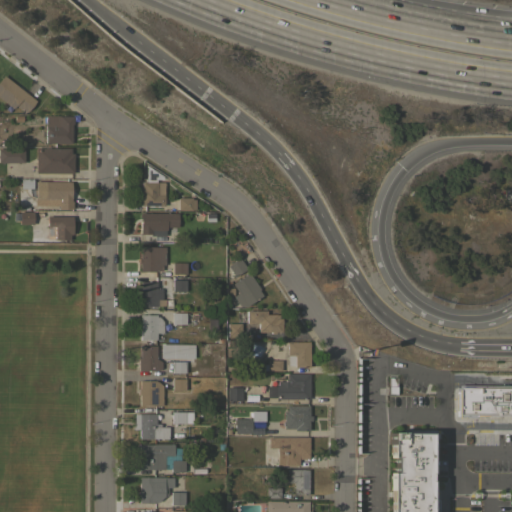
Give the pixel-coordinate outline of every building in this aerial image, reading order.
[(34,100),(25,112),(20,108),(19,109),(14,105),(12,109),(0,99),(0,78),(3,75),(34,100)] [(72,116),(72,124),(70,124),(70,143),(44,143),(44,115),(72,116)] [(35,148),(43,148),(43,147),(49,147),(49,148),(69,148),(69,153),(72,153),(72,173),(35,173),(35,148)] [(0,149),(23,149),(23,162),(2,162),(2,163),(0,163),(0,149)] [(70,181),(70,201),(71,201),(71,209),(57,209),(57,206),(44,206),(44,198),(34,198),(34,181),(70,181)] [(163,182),(163,205),(138,205),(138,187),(140,187),(140,182),(163,182)] [(191,198),(191,199),(194,199),(194,209),(190,209),(190,210),(177,210),(177,198),(191,198)] [(32,224),(18,224),(18,211),(32,211),(32,224)] [(177,213),(177,226),(165,226),(165,230),(164,230),(164,241),(149,241),(149,234),(139,234),(139,212),(177,213)] [(71,216),(71,234),(68,234),(68,240),(46,240),(46,215),(71,216)] [(164,247),(164,265),(161,264),(161,270),(155,270),(155,272),(139,271),(139,262),(138,262),(138,258),(139,258),(139,246),(164,247)] [(229,279),(225,273),(225,266),(238,258),(245,268),(229,279)] [(185,262),(185,274),(171,274),(171,262),(185,262)] [(248,272),(259,289),(257,290),(261,295),(245,306),(238,306),(232,296),(237,293),(231,283),(248,272)] [(185,280),(184,291),(171,291),(171,279),(185,280)] [(155,281),(155,289),(161,289),(161,299),(163,299),(163,305),(155,305),(155,307),(139,306),(139,292),(135,292),(135,286),(139,286),(139,281),(155,281)] [(265,310),(265,314),(275,314),(278,314),(278,318),(280,318),(280,321),(281,321),(281,324),(280,324),(280,332),(274,332),(274,333),(269,333),(269,332),(257,332),(257,323),(245,323),(245,321),(238,321),(238,311),(245,311),(245,310),(265,310)] [(184,312),(184,324),(170,324),(170,312),(184,312)] [(155,314),(155,316),(157,316),(162,321),(162,333),(155,333),(155,340),(139,339),(139,328),(137,328),(137,322),(138,322),(138,314),(155,314)] [(240,337),(226,337),(226,323),(240,323),(240,337)] [(308,341),(308,367),(293,367),(293,366),(286,365),(286,355),(286,341),(308,341)] [(192,345),(192,358),(160,358),(160,344),(192,345)] [(155,345),(155,358),(160,361),(160,368),(155,370),(137,370),(137,359),(139,359),(139,345),(155,345)] [(375,453),(357,453),(357,358),(375,359),(375,453)] [(280,360),(280,371),(266,371),(266,369),(262,369),(262,364),(266,364),(266,360),(280,360)] [(184,361),(184,372),(182,372),(182,375),(173,375),(173,373),(170,373),(170,361),(184,361)] [(449,511),(431,511),(432,496),(421,496),(421,400),(430,400),(430,371),(448,371),(448,398),(450,398),(450,407),(450,442),(449,511)] [(308,373),(308,399),(275,399),(275,397),(266,397),(266,386),(275,386),(275,385),(269,385),(269,379),(275,379),(275,384),(276,384),(276,380),(286,380),(286,373),(308,373)] [(187,378),(187,390),(170,390),(170,378),(187,378)] [(161,406),(138,405),(139,394),(137,394),(137,388),(138,388),(139,380),(155,380),(155,381),(156,381),(161,385),(161,406)] [(511,385),(456,386),(456,415),(511,414),(511,385)] [(240,400),(226,400),(226,387),(240,387),(240,400)] [(308,405),(308,416),(311,416),(310,421),(308,420),(308,431),(293,430),(293,428),(282,428),(282,425),(281,425),(281,421),(282,421),(282,411),(285,411),(285,405),(308,405)] [(450,407),(511,407),(511,442),(450,442),(450,407)] [(171,412),(191,411),(191,423),(171,423),(171,412)] [(233,433),(233,418),(249,418),(250,411),(264,411),(264,421),(250,421),(250,433),(233,433)] [(154,413),(154,427),(167,427),(167,438),(138,438),(138,429),(132,429),(132,424),(133,424),(133,413),(154,413)] [(387,511),(428,511),(429,433),(388,432),(388,457),(392,457),(392,472),(388,472),(387,511)] [(308,437),(307,459),(298,459),(298,465),(282,465),(282,462),(274,461),(274,448),(267,448),(267,436),(308,437)] [(172,444),(172,455),(163,455),(163,469),(138,469),(138,461),(137,461),(137,455),(138,455),(138,444),(172,444)] [(183,460),(183,471),(170,471),(170,460),(183,460)] [(307,494),(292,494),(292,482),(285,482),(285,469),(307,469),(307,494)] [(172,477),(172,487),(166,487),(166,496),(163,496),(157,502),(153,502),(153,503),(138,503),(138,497),(136,496),(136,491),(138,491),(138,477),(172,477)] [(265,498),(265,487),(279,487),(279,498),(265,498)] [(183,492),(183,505),(170,505),(170,492),(183,492)] [(307,501),(307,502),(310,502),(310,511),(265,511),(265,501),(307,501)]
